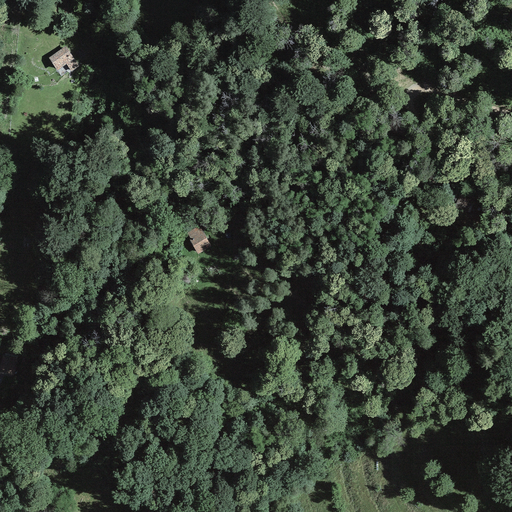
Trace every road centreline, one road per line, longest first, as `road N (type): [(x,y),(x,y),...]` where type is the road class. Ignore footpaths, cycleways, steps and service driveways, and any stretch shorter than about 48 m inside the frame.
road 1 (track): [(511,203),(464,184),(431,156),(429,135),(408,104),(425,87),(511,113)]
road 2 (track): [(431,156),(378,109),(369,71),(359,63),(327,71),(313,62),(269,0)]
